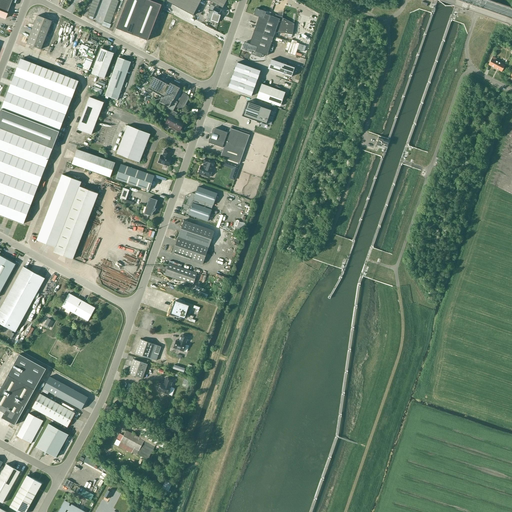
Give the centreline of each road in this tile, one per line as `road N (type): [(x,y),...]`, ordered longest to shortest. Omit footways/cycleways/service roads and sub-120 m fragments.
road 1 (unclassified): [(133,309),(211,90)]
road 2 (unclassified): [(211,90),(37,0)]
road 3 (unclassified): [(60,476),(101,400),(133,309)]
road 4 (unclassified): [(133,309),(0,237)]
road 5 (unclassified): [(361,144),(388,61),(386,19)]
road 6 (unclassified): [(511,90),(477,72),(466,54),(473,16),(490,0)]
